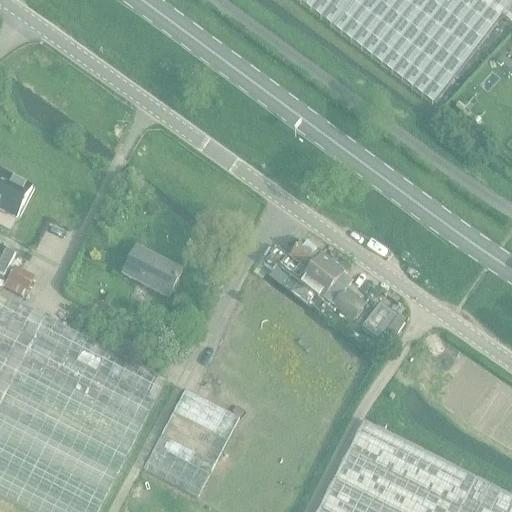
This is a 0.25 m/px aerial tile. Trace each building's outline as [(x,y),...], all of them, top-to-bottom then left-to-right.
[(511,0),(293,0),(432,107),(501,18),(511,25),(511,23),(511,0)] [(0,209),(17,219),(32,190),(0,173),(0,209)] [(278,267),(298,283),(300,284),(321,257),(303,243),(291,259),(277,249),(263,266),(273,273),(278,267)] [(0,247),(0,275),(4,277),(15,255),(0,247)] [(169,299),(182,274),(137,250),(123,275),(169,299)] [(344,275),(321,257),(300,284),(298,283),(290,294),(306,307),(316,293),(353,321),(363,308),(344,293),(354,280),(345,273),(344,275)] [(13,267),(3,289),(23,299),(34,278),(13,267)] [(0,295),(0,500),(22,511),(99,511),(166,381),(0,295)] [(379,303),(359,330),(372,339),(369,342),(382,352),(405,322),(392,313),(379,303)] [(184,390),(141,470),(197,500),(239,420),(184,390)] [(511,511),(511,499),(468,477),(364,425),(319,511),(511,511)]
